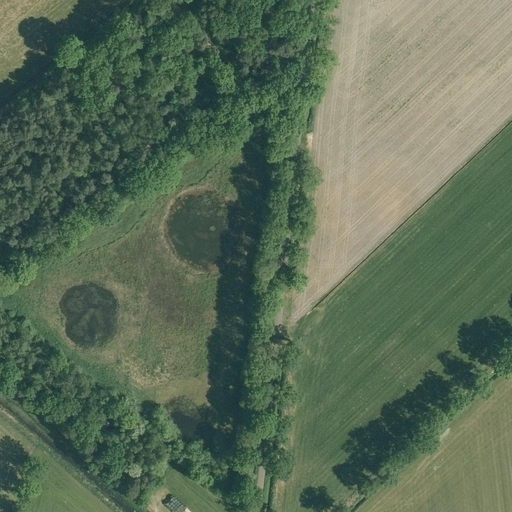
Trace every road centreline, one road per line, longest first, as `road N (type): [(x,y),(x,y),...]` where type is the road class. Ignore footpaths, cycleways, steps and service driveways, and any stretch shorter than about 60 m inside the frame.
road 1 (unclassified): [(250,511),(303,0)]
road 2 (track): [(0,387),(150,511)]
road 3 (track): [(138,0),(0,115)]
